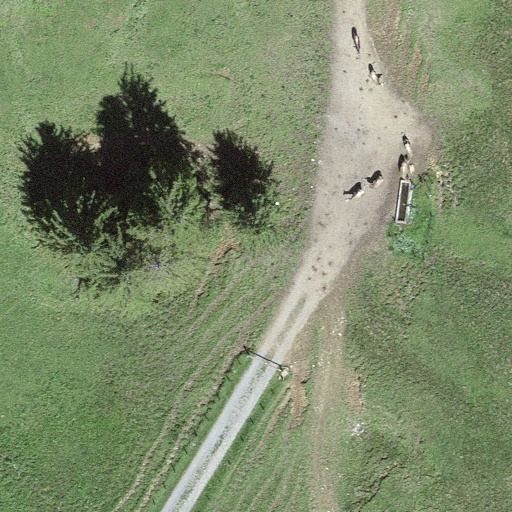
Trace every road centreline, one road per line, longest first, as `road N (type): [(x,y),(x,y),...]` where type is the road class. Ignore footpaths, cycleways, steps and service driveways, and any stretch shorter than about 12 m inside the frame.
road 1 (track): [(177,511),(239,409),(357,145)]
road 2 (track): [(329,511),(357,145)]
